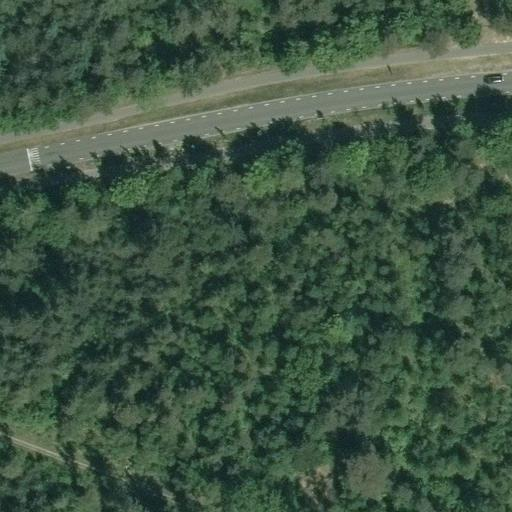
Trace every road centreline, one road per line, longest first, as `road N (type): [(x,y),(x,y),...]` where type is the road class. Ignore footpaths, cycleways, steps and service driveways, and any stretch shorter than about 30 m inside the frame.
road 1 (tertiary): [(0,166),(305,107),(511,83)]
road 2 (track): [(210,511),(0,432)]
